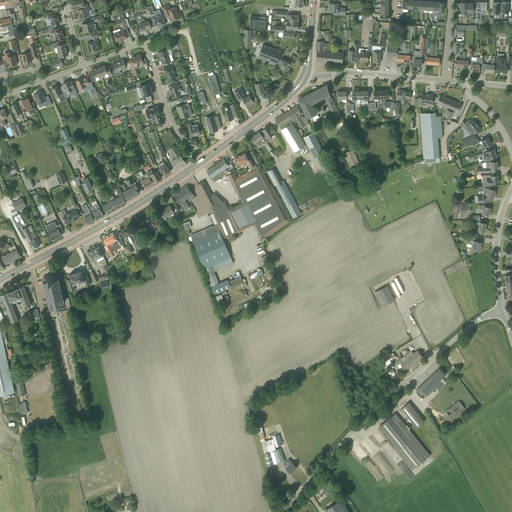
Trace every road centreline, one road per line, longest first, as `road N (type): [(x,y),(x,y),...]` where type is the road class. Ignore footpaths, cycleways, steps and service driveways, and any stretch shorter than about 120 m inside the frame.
road 1 (unclassified): [(283,511),(378,406),(476,321),(498,313)]
road 2 (secondary): [(0,280),(204,159)]
road 3 (residential): [(204,159),(173,127),(142,45),(82,65)]
road 4 (residential): [(444,81),(303,71)]
road 5 (secondary): [(204,159),(274,108),(303,71)]
road 6 (unclassified): [(498,313),(494,254),(511,187)]
